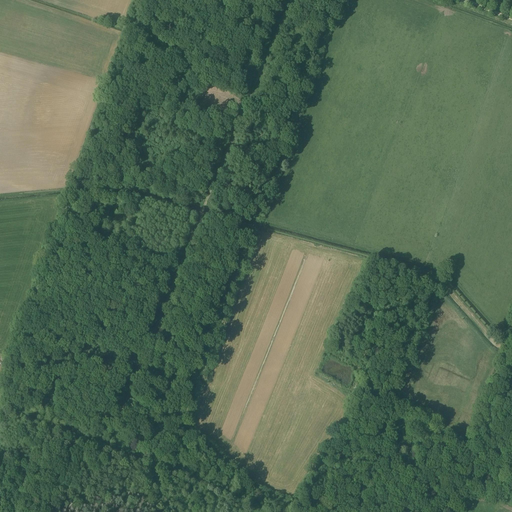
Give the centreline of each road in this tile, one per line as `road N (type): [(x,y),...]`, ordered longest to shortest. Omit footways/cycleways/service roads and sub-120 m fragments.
road 1 (track): [(0,413),(274,511)]
road 2 (track): [(449,511),(505,347)]
